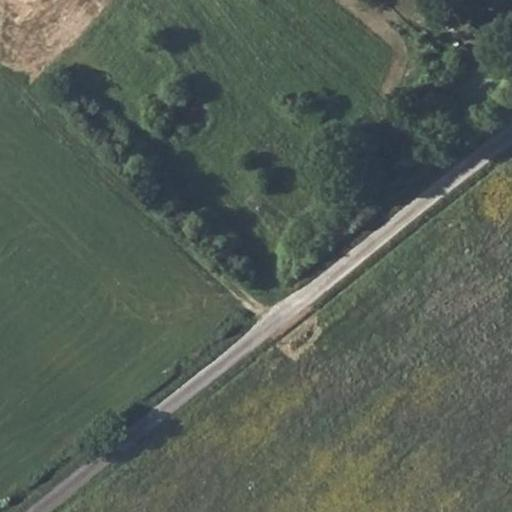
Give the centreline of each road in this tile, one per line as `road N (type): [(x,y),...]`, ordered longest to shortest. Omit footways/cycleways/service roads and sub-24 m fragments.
road 1 (unclassified): [(37,511),(511,136)]
road 2 (track): [(0,64),(277,321)]
